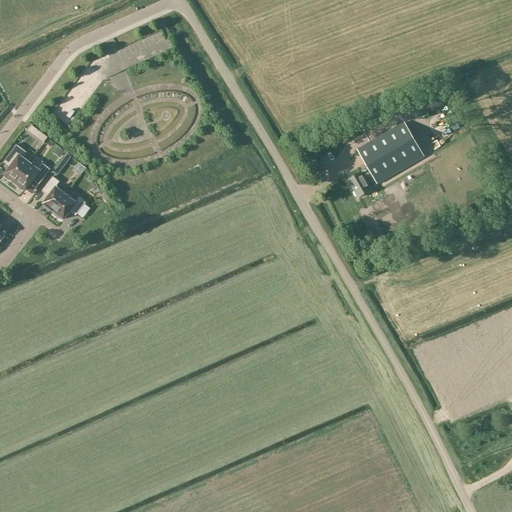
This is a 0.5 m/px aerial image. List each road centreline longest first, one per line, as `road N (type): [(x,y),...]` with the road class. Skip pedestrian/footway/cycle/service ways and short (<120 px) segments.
road 1 (unclassified): [(472,511),(287,176),(179,0)]
road 2 (residential): [(174,0),(73,46),(0,142)]
